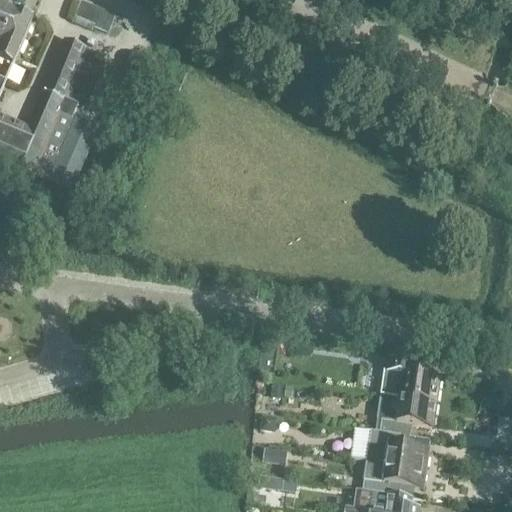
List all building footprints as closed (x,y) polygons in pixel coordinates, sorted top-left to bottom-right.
[(0,161),(72,192),(101,124),(75,113),(99,57),(65,42),(27,129),(0,117),(0,97),(6,84),(0,81),(0,62),(13,68),(34,21),(0,6),(0,161)] [(107,36),(114,20),(80,6),(73,21),(107,36)] [(414,378),(418,356),(392,352),(390,363),(386,362),(381,399),(400,402),(436,407),(440,382),(414,378)] [(284,401),(285,389),(272,388),(271,403),(284,404),(284,401)] [(285,389),(284,401),(292,401),(293,389),(285,389)] [(381,399),(377,423),(381,424),(379,435),(406,439),(407,428),(433,432),(436,407),(400,402),(381,399)] [(276,421),(263,419),(262,432),(271,433),(275,430),(276,421)] [(426,473),(429,454),(415,452),(417,442),(371,435),(355,433),(351,462),(367,465),(426,473)] [(286,472),(288,457),(264,454),(263,468),(286,472)] [(423,493),(426,473),(367,465),(363,494),(372,495),(408,500),(410,491),(423,493)] [(283,483),(282,494),(295,495),(297,485),(283,483)] [(413,511),(407,511),(408,500),(372,495),(369,511),(349,511),(331,509),(330,511),(413,511)]
